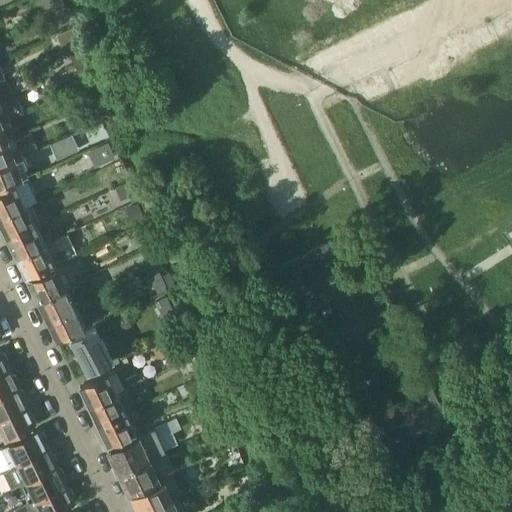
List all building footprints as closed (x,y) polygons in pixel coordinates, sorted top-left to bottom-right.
[(100,100),(86,62),(85,62),(72,27),(62,31),(68,49),(75,67),(69,69),(76,88),(82,86),(89,104),(100,100)] [(0,121),(9,118),(6,110),(0,111),(0,121)] [(9,118),(0,121),(0,142),(8,139),(4,129),(12,126),(9,118)] [(8,139),(0,142),(0,164),(23,155),(20,146),(12,149),(8,139)] [(23,155),(0,164),(0,186),(22,176),(18,166),(26,163),(23,155)] [(26,178),(16,183),(26,204),(37,198),(26,178)] [(16,183),(0,191),(0,216),(26,204),(16,183)] [(26,204),(0,216),(0,227),(2,229),(6,237),(35,223),(26,204)] [(45,243),(35,223),(6,237),(10,245),(9,248),(13,254),(15,255),(16,257),(45,243)] [(330,240),(280,264),(295,296),(300,294),(309,312),(354,290),(330,240)] [(45,243),(16,257),(16,258),(16,260),(19,267),(21,268),(26,276),(54,262),(45,243)] [(56,266),(27,280),(32,289),(31,291),(34,298),(37,299),(37,300),(66,286),(56,266)] [(66,286),(37,300),(38,301),(37,304),(40,311),(43,311),(47,319),(76,305),(66,286)] [(76,305),(47,319),(51,328),(50,330),(53,337),(56,338),(57,340),(85,325),(76,305)] [(95,325),(70,338),(88,371),(112,358),(95,325)] [(0,371),(9,367),(6,361),(7,358),(4,353),(1,351),(0,349),(0,348),(0,371)] [(0,393),(18,385),(17,383),(18,380),(15,374),(12,373),(9,367),(0,371),(0,393)] [(117,391),(126,387),(117,367),(79,386),(83,394),(82,397),(85,403),(88,404),(89,406),(117,391)] [(0,415),(27,403),(24,397),(25,394),(22,389),(19,388),(18,385),(0,393),(0,415)] [(431,385),(392,404),(388,395),(356,410),(367,433),(362,435),(380,471),(403,460),(413,455),(404,437),(446,417),(431,385)] [(98,425),(136,406),(126,387),(117,391),(89,406),(89,407),(88,409),(91,416),(94,417),(98,425)] [(36,422),(34,419),(35,416),(32,410),(30,409),(27,403),(0,415),(0,426),(5,437),(36,422)] [(136,431),(131,419),(140,415),(136,406),(98,425),(102,433),(101,436),(104,442),(107,443),(108,445),(136,431)] [(149,457),(178,444),(173,432),(170,433),(165,422),(108,449),(118,472),(149,457)] [(48,447),(45,441),(46,438),(43,432),(40,431),(39,428),(2,446),(8,460),(11,465),(48,447)] [(57,465),(56,462),(56,459),(54,454),(51,453),(48,447),(11,465),(15,474),(22,471),(27,480),(57,465)] [(149,457),(118,472),(128,492),(159,477),(149,457)] [(29,501),(66,482),(63,477),(63,474),(61,468),(58,467),(57,465),(27,480),(21,483),(29,501)] [(173,475),(130,495),(137,511),(146,511),(173,499),(168,488),(177,483),(173,475)] [(52,511),(75,501),(73,498),(74,495),(71,490),(69,489),(66,482),(29,501),(14,508),(15,511),(25,511),(32,509),(33,511),(52,511)] [(179,511),(173,499),(146,511),(179,511)]
